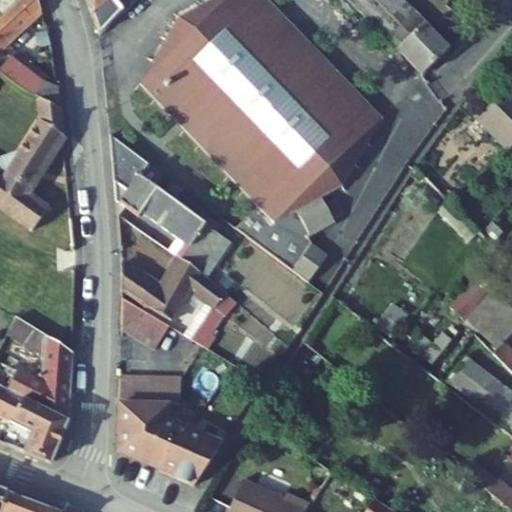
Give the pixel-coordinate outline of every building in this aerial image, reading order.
[(0,0),(0,1),(8,10),(19,0),(0,0)] [(6,44),(41,12),(37,0),(20,0),(0,19),(0,72),(22,91),(40,101),(61,111),(58,89),(45,82),(0,49),(6,44)] [(86,0),(93,16),(100,35),(123,11),(112,0),(86,0)] [(112,0),(123,11),(133,0),(112,0)] [(143,84),(256,201),(235,228),(308,283),(328,257),(313,245),(309,238),(336,223),(321,196),(341,185),(379,122),(260,0),(216,0),(181,19),(143,84)] [(348,0),(387,40),(414,14),(400,0),(348,0)] [(397,51),(424,25),(414,14),(387,40),(397,51)] [(449,50),(424,25),(397,51),(422,76),(449,50)] [(49,76),(6,44),(0,49),(45,82),(49,76)] [(477,120),(511,156),(511,94),(507,90),(477,120)] [(61,111),(40,101),(40,121),(63,136),(61,111)] [(0,207),(33,232),(48,212),(25,196),(63,136),(40,121),(22,150),(4,178),(0,174),(0,207)] [(139,218),(142,213),(178,239),(169,252),(180,259),(194,269),(206,251),(218,259),(229,243),(211,229),(214,224),(202,216),(199,221),(156,188),(141,178),(146,171),(160,182),(165,175),(111,136),(115,182),(128,192),(119,204),(139,218)] [(0,174),(4,178),(22,150),(0,157),(0,174)] [(156,188),(160,182),(146,171),(141,178),(156,188)] [(492,223),(480,235),(490,244),(502,233),(492,223)] [(206,251),(194,269),(200,273),(206,277),(212,267),(218,259),(206,251)] [(162,291),(122,265),(122,292),(151,312),(151,310),(172,322),(184,302),(189,292),(213,307),(194,339),(210,348),(215,338),(210,335),(223,316),(225,317),(236,304),(226,295),(211,282),(206,277),(200,273),(194,269),(180,259),(162,291)] [(484,270),(450,307),(466,321),(494,290),(500,284),(484,270)] [(233,284),(218,272),(211,282),(226,295),(233,284)] [(511,307),(505,301),(494,290),(466,321),(496,350),(504,343),(511,334),(511,307)] [(184,302),(199,311),(184,336),(193,341),(194,339),(213,307),(189,292),(184,302)] [(155,351),(169,327),(122,299),(121,331),(155,351)] [(0,387),(68,422),(74,354),(16,317),(6,335),(43,359),(41,384),(0,363),(0,387)] [(431,344),(408,325),(391,345),(415,364),(431,344)] [(433,365),(452,341),(444,335),(424,359),(433,365)] [(511,350),(504,343),(496,350),(493,354),(511,373),(511,350)] [(447,383),(506,428),(511,420),(511,392),(467,357),(447,383)] [(180,377),(119,374),(117,452),(159,453),(159,471),(194,486),(223,445),(169,421),(169,405),(179,405),(180,377)] [(32,433),(24,453),(51,463),(68,422),(0,387),(0,443),(7,446),(15,425),(32,433)] [(305,511),(309,506),(288,493),(285,498),(247,475),(224,511),(305,511)] [(511,511),(511,491),(498,480),(488,494),(510,511),(511,511)] [(55,511),(6,493),(0,511),(55,511)] [(392,511),(374,500),(366,511),(392,511)]
